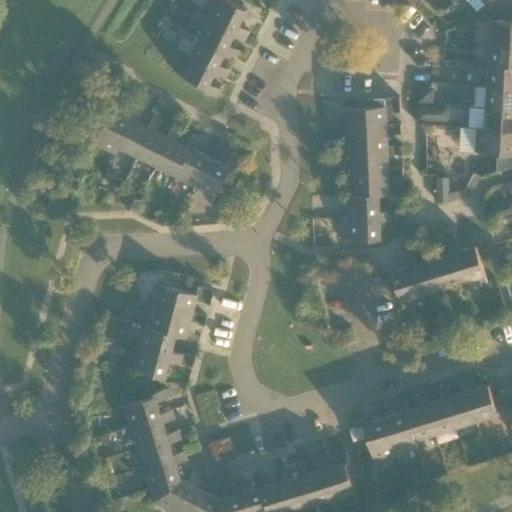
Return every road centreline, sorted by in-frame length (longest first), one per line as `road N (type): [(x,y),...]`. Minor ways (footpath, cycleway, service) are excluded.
road 1 (residential): [(511,344),(276,407),(242,381),(239,358),(260,273),(249,243)]
road 2 (residential): [(88,511),(55,392),(89,266),(112,247),(249,243)]
road 3 (residential): [(249,243),(268,227),(290,179),(286,84),(299,56)]
road 4 (residential): [(332,5),(388,31),(387,67),(299,56)]
